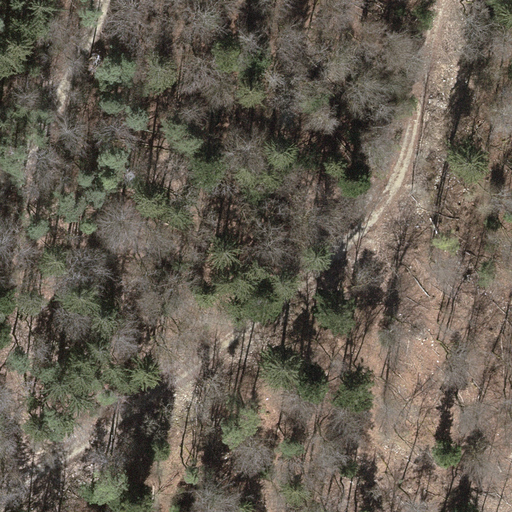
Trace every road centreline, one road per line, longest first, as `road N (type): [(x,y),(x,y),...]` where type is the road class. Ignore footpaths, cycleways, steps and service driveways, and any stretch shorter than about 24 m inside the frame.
road 1 (track): [(0,496),(263,318),(361,227),(408,169),(445,0)]
road 2 (track): [(0,204),(66,98),(111,0)]
